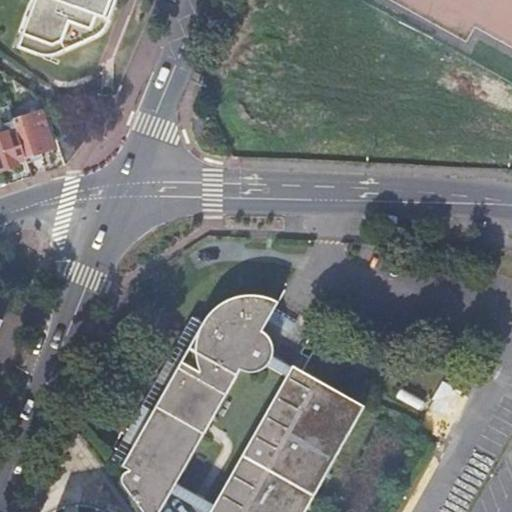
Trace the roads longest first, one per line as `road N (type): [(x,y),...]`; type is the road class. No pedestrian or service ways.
road 1 (tertiary): [(129,187),(511,203)]
road 2 (secondary): [(129,187),(0,493)]
road 3 (secondary): [(200,0),(129,187)]
road 4 (secondary): [(129,187),(0,220)]
